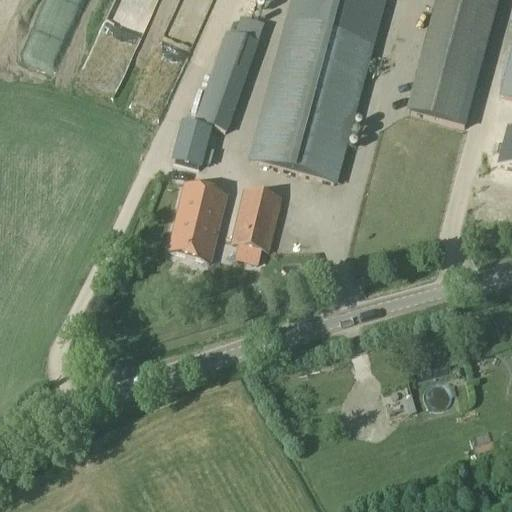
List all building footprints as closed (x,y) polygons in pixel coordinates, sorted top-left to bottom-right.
[(113,0),(90,54),(118,66),(141,13),(130,8),(132,3),(124,0),(113,0)] [(384,0),(294,0),(249,166),(335,188),(384,0)] [(439,0),(410,115),(464,130),(499,0),(439,0)] [(165,33),(183,36),(186,18),(168,15),(165,33)] [(225,35),(194,124),(186,121),(170,167),(200,178),(216,132),(226,137),(258,46),(225,35)] [(511,101),(511,55),(501,99),(511,101)] [(511,129),(501,169),(511,171),(511,129)] [(209,266),(226,198),(186,188),(168,256),(209,266)] [(243,192),(230,247),(269,256),(282,202),(243,192)] [(474,449),(476,457),(493,452),(491,444),(474,449)]
